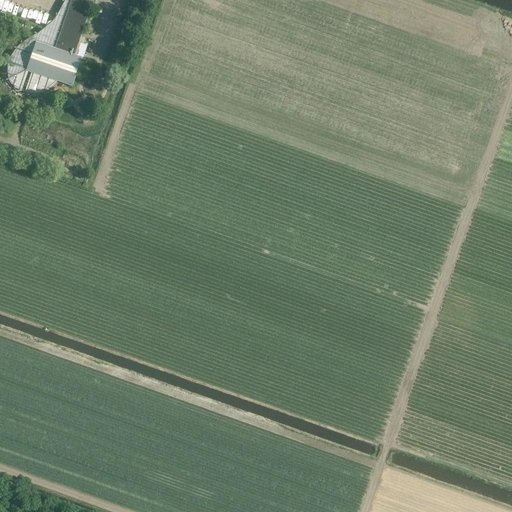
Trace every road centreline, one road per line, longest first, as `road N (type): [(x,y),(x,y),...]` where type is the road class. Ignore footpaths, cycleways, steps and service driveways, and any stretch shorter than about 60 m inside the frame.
road 1 (track): [(511,88),(363,511)]
road 2 (track): [(118,511),(0,469)]
